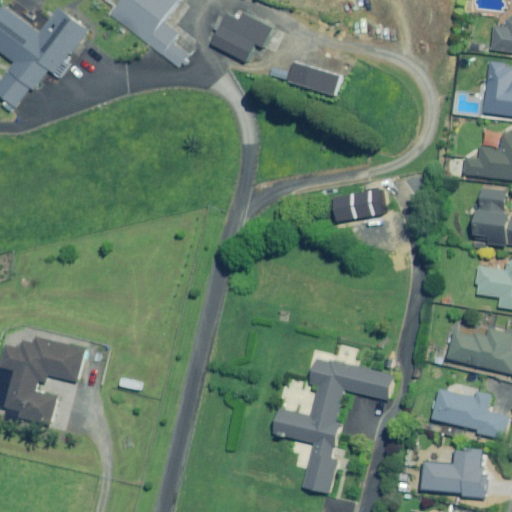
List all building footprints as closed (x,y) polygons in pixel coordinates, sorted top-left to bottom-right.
[(176,0),(117,0),(104,18),(174,71),(184,56),(170,45),(181,30),(169,22),(182,4),(176,0)] [(231,0),(229,0),(209,40),(251,61),(272,20),(231,0)] [(0,78),(0,98),(16,111),(42,77),(51,83),(84,40),(53,16),(42,31),(4,2),(0,8),(0,61),(8,68),(0,78)] [(511,21),(511,22),(510,28),(498,27),(495,51),(511,52),(511,21)] [(511,65),(495,64),(489,113),(511,115),(511,65)] [(511,136),(510,151),(485,148),(484,160),(471,158),(469,175),(511,179),(511,136)] [(511,196),(511,193),(487,190),(481,242),(511,245),(511,215),(510,215),(511,196)] [(511,262),(510,271),(483,268),(480,295),(504,298),(503,308),(511,309),(511,262)] [(511,332),(494,328),(491,338),(478,335),(477,337),(460,333),(453,359),(511,373),(511,332)] [(24,350),(9,346),(4,368),(19,372),(14,391),(10,408),(27,412),(25,418),(56,426),(63,398),(40,393),(43,382),(51,384),(53,375),(82,383),(90,351),(39,338),(37,344),(26,341),(24,350)] [(398,377),(320,359),(314,385),(323,387),(316,418),(284,410),(279,434),(319,444),(309,488),(336,494),(344,459),(337,458),(344,425),(340,424),(348,391),(392,401),(398,377)] [(494,412),(498,397),(490,395),(493,380),(485,378),(480,399),(444,391),(437,420),(481,430),(480,433),(506,440),(511,417),(494,412)] [(467,498),(492,499),(493,477),(488,477),(489,453),(459,452),(459,465),(429,464),(428,492),(467,494),(467,498)]
